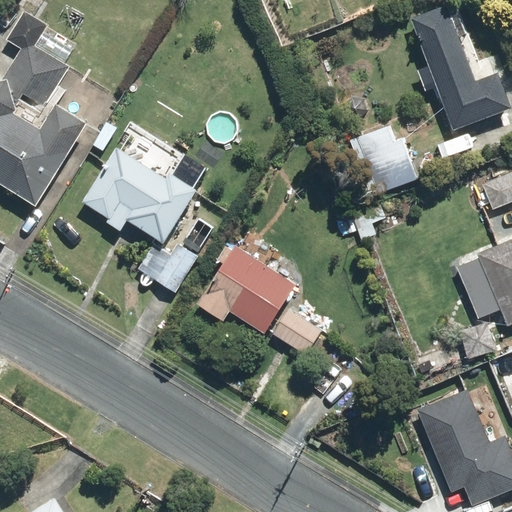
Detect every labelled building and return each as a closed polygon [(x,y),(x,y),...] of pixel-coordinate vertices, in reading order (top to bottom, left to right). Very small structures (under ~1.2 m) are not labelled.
[(416,23),(433,70),(420,74),(427,95),(441,90),(457,133),(511,113),(511,102),(503,77),(479,85),(452,10),(416,23)] [(36,48),(49,28),(27,15),(11,42),(24,50),(1,87),(0,87),(0,185),(39,209),(90,127),(59,108),(68,94),(59,89),(71,69),(36,48)] [(124,129),(113,122),(94,152),(105,159),(124,129)] [(390,129),(360,140),(374,179),(413,164),(405,143),(396,146),(390,129)] [(459,148),(428,160),(435,178),(466,167),(459,148)] [(85,206),(112,223),(111,225),(123,234),(130,223),(168,247),(200,195),(173,178),(170,183),(119,151),(85,206)] [(511,176),(486,187),(497,213),(511,206),(511,176)] [(201,232),(189,249),(199,255),(210,239),(201,232)] [(496,291),(475,300),(483,319),(504,310),(511,329),(511,245),(482,258),(496,291)] [(156,247),(139,271),(177,296),(200,261),(180,247),(173,258),(156,247)] [(202,308),(228,325),(235,316),(270,338),(271,336),(273,333),(289,308),(301,289),(269,268),(274,261),(264,255),(259,263),(239,250),(237,254),(230,250),(220,266),(227,270),(202,308)] [(326,334),(292,312),(276,337),(310,359),(326,334)] [(489,326),(463,335),(473,362),(499,353),(489,326)] [(511,455),(441,487),(452,511),(494,511),(511,504),(511,455)] [(68,511),(59,496),(31,511),(68,511)]
